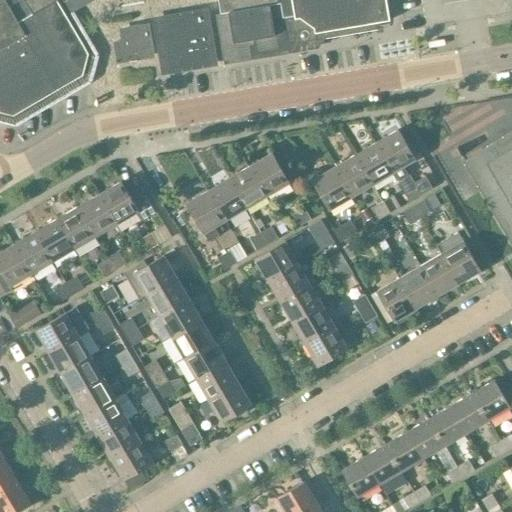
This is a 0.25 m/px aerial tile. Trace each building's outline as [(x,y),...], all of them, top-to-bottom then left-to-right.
[(62,0),(0,0),(0,112),(14,116),(57,91),(83,76),(88,54),(65,13),(60,5),(61,4),(62,0)] [(87,0),(62,0),(61,4),(60,5),(65,13),(87,0)] [(217,0),(218,9),(220,15),(246,10),(281,4),(280,0),(217,0)] [(280,0),(281,4),(283,16),(284,21),(299,19),(314,29),(314,34),(390,21),(386,0),(280,0)] [(220,15),(219,15),(221,27),(227,61),(255,56),(288,50),(284,21),(283,16),(281,4),(246,10),(220,15)] [(204,15),(156,23),(164,71),(212,63),(204,15)] [(126,41),(114,43),(118,63),(134,60),(132,53),(152,49),(148,26),(124,30),(126,41)] [(398,130),(376,143),(394,173),(398,180),(408,175),(404,167),(416,160),(398,130)] [(511,132),(463,162),(479,189),(511,245),(511,132)] [(376,143),(355,155),(373,185),(394,173),(376,143)] [(272,154),(250,167),(268,196),(289,184),(272,154)] [(355,155),(334,167),(352,197),(373,185),(355,155)] [(250,167),(229,179),(246,209),(268,196),(250,167)] [(352,197),(334,167),(312,180),(330,210),(352,197)] [(411,179),(401,184),(411,201),(421,195),(432,188),(426,177),(414,184),(411,179)] [(229,179),(208,191),(225,221),(246,209),(229,179)] [(121,183),(99,195),(111,217),(116,225),(137,213),(142,221),(156,213),(142,189),(129,197),(121,183)] [(225,221),(208,191),(186,204),(208,241),(219,235),(214,227),(225,221)] [(99,195),(78,208),(96,237),(116,225),(111,217),(99,195)] [(393,196),(383,203),(390,213),(400,207),(393,196)] [(424,201),(414,207),(420,219),(431,213),(430,211),(428,208),(424,201)] [(383,203),(372,209),(379,220),(390,213),(383,203)] [(420,219),(414,207),(403,213),(410,225),(420,219)] [(78,208),(57,220),(74,250),(96,237),(78,208)] [(293,215),(300,226),(311,220),(304,208),(293,215)] [(366,222),(372,218),(367,209),(361,213),(366,222)] [(57,220),(36,233),(53,262),(74,250),(57,220)] [(309,227),(315,238),(327,231),(321,221),(309,227)] [(340,227),(334,231),(341,242),(357,232),(350,221),(340,227)] [(382,226),(372,232),(378,243),(388,237),(382,226)] [(271,227),(260,233),(267,245),(278,239),(271,227)] [(378,243),(372,232),(361,238),(368,249),(378,243)] [(36,233),(15,245),(32,275),(53,262),(36,233)] [(140,240),(147,251),(158,245),(151,233),(140,240)] [(267,245),(260,233),(250,239),(257,251),(267,245)] [(463,241),(442,254),(459,283),(480,271),(463,241)] [(255,259),(268,281),(298,264),(285,242),(255,259)] [(32,275),(15,245),(0,253),(0,296),(12,290),(11,287),(32,275)] [(218,258),(224,270),(236,263),(229,251),(218,258)] [(118,253),(108,259),(115,271),(125,264),(118,253)] [(328,260),(334,271),(346,263),(340,253),(328,260)] [(442,254),(420,267),(438,296),(459,283),(442,254)] [(134,273),(147,296),(176,278),(164,256),(134,273)] [(115,271),(108,259),(98,265),(105,277),(115,271)] [(346,263),(334,271),(340,281),(352,274),(346,263)] [(268,281),(280,303),(310,285),(298,264),(268,281)] [(420,267),(400,279),(417,308),(438,296),(420,267)] [(76,277),(66,283),(73,295),(83,289),(76,277)] [(147,296),(159,316),(189,299),(176,278),(147,296)] [(408,313),(417,308),(400,279),(378,292),(395,321),(396,320),(399,323),(410,317),(408,313)] [(73,295),(66,283),(55,289),(62,301),(73,295)] [(100,292),(107,303),(119,297),(112,285),(100,292)] [(280,303),(292,323),(322,306),(310,285),(280,303)] [(353,303),(359,313),(370,306),(365,295),(353,303)] [(159,316),(172,337),(201,320),(189,299),(159,316)] [(10,317),(17,328),(30,321),(41,314),(34,302),(23,309),(10,317)] [(292,323),(305,345),(334,327),(322,306),(292,323)] [(370,306),(359,313),(365,323),(376,316),(370,306)] [(49,353),(78,335),(88,329),(76,308),(36,331),(49,353)] [(90,315),(96,325),(108,319),(102,308),(90,315)] [(119,325),(126,336),(137,329),(131,318),(119,325)] [(108,319),(96,325),(102,336),(114,329),(108,319)] [(172,337),(184,359),(214,341),(201,320),(172,337)] [(334,327),(305,345),(318,366),(347,349),(334,327)] [(137,329),(126,336),(132,346),(143,339),(137,329)] [(49,353),(61,373),(91,356),(78,335),(49,353)] [(184,359),(196,379),(226,362),(214,341),(184,359)] [(115,357),(121,367),(132,361),(126,350),(115,357)] [(61,373),(56,376),(62,388),(68,385),(73,395),(103,378),(91,356),(61,373)] [(144,367),(151,378),(162,371),(156,360),(144,367)] [(132,361),(121,367),(127,378),(139,371),(132,361)] [(196,379),(208,400),(238,383),(226,362),(196,379)] [(162,371),(151,378),(156,388),(168,381),(162,371)] [(80,406),(86,416),(111,401),(116,399),(103,378),(68,398),(75,409),(80,406)] [(494,381),(472,394),(488,421),(510,408),(494,381)] [(214,410),(222,422),(251,405),(238,383),(208,400),(199,406),(205,415),(214,410)] [(139,399),(145,409),(157,402),(151,392),(139,399)] [(472,394),(450,407),(466,434),(488,421),(472,394)] [(116,399),(86,416),(98,437),(128,419),(116,399)] [(157,402),(145,409),(152,420),(163,413),(157,402)] [(168,409),(175,420),(187,413),(180,402),(168,409)] [(450,407),(428,419),(444,447),(466,434),(450,407)] [(187,413),(175,420),(181,430),(193,423),(187,413)] [(105,448),(110,458),(140,440),(128,419),(93,440),(100,451),(105,448)] [(428,419),(406,432),(422,459),(444,447),(428,419)] [(406,432),(384,445),(400,472),(422,459),(406,432)] [(511,434),(500,441),(506,451),(511,447),(511,434)] [(180,446),(182,445),(176,435),(164,442),(170,452),(171,452),(180,446)] [(140,440),(110,458),(105,461),(112,472),(117,469),(123,479),(153,462),(140,440)] [(506,451),(500,441),(489,447),(495,458),(506,451)] [(384,445),(362,458),(378,485),(400,472),(384,445)] [(378,485),(362,458),(340,471),(356,498),(378,485)] [(468,459),(456,467),(462,478),(475,470),(468,459)] [(0,465),(0,493),(18,483),(6,462),(0,465)] [(462,478),(456,467),(446,473),(452,484),(462,478)] [(277,498),(285,511),(301,511),(316,503),(304,482),(277,498)] [(18,483),(0,493),(0,511),(17,511),(31,504),(18,483)] [(424,485),(412,493),(419,504),(432,495),(424,485)] [(412,493),(402,499),(409,510),(419,504),(412,493)] [(480,500),(487,511),(498,505),(492,493),(480,500)] [(482,511),(477,502),(466,508),(468,511),(482,511)] [(301,511),(321,511),(316,503),(301,511)]
